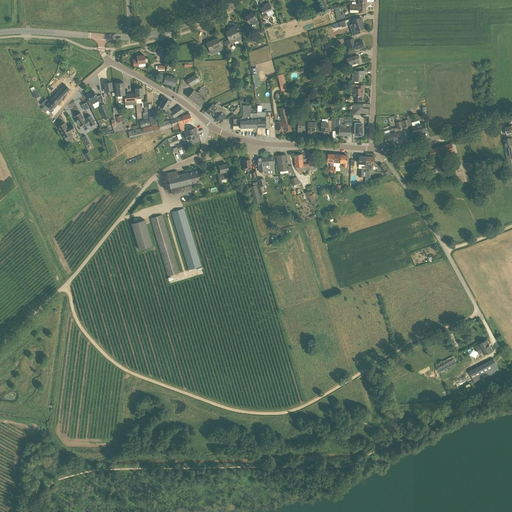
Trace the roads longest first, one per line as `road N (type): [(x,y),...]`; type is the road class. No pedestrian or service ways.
road 1 (track): [(365,370),(273,413),(225,408),(139,376)]
road 2 (unclassified): [(498,351),(446,249),(379,150)]
road 3 (unclassified): [(0,346),(66,284),(145,186)]
road 4 (residential): [(371,149),(376,0)]
road 5 (unclassified): [(379,150),(511,117)]
road 6 (track): [(479,314),(365,370)]
road 7 (residential): [(212,128),(109,61)]
road 8 (track): [(139,376),(91,341),(66,284)]
